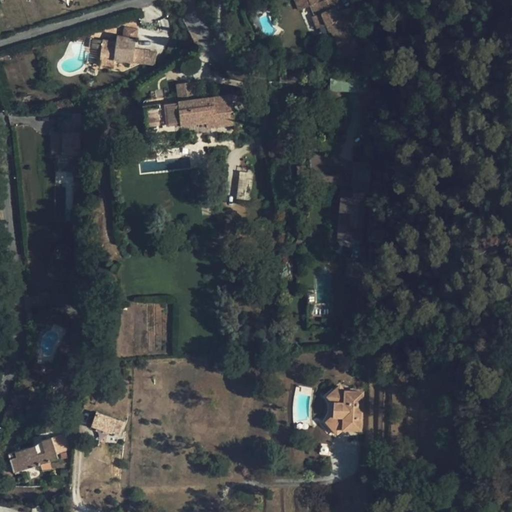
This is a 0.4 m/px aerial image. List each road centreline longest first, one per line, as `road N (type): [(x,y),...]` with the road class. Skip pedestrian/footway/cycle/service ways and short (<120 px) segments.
road 1 (unknown): [(0,119),(79,100),(204,45),(258,86),(267,135)]
road 2 (residential): [(0,419),(22,306),(0,183)]
